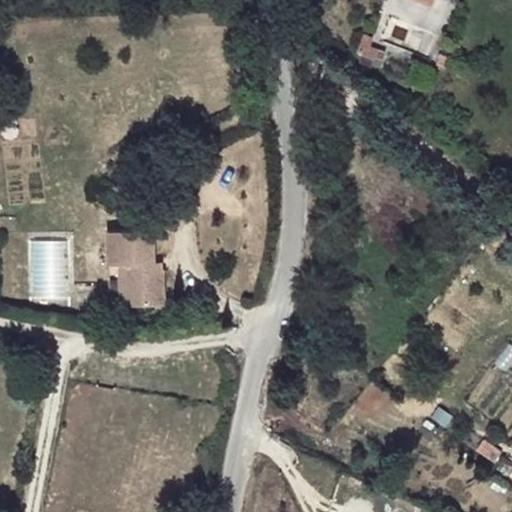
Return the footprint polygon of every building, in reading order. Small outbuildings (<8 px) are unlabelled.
[(375,60),(379,48),(372,45),(374,38),(364,34),(357,53),(375,60)] [(511,176),(497,165),(492,172),(507,183),(511,176)] [(166,305),(164,268),(156,268),(156,261),(155,229),(109,230),(109,264),(116,264),(121,264),(122,289),(122,305),(166,305)] [(140,329),(140,311),(122,311),(123,329),(140,329)] [(502,451),(484,440),(477,449),(495,462),(502,451)]
